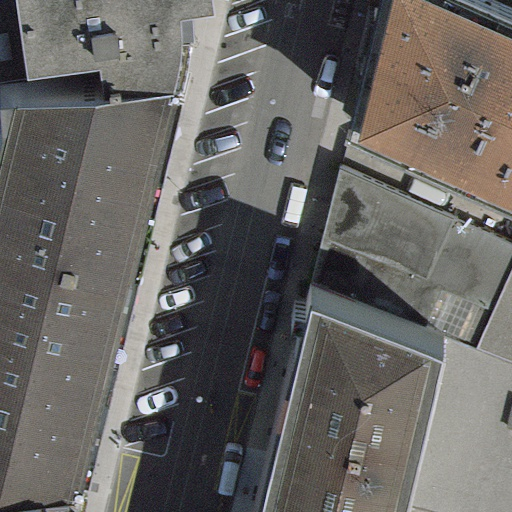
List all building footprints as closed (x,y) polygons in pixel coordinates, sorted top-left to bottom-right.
[(35,44),(28,0),(0,0),(0,72),(36,68),(35,44)] [(28,0),(35,44),(106,34),(111,70),(182,63),(190,24),(190,0),(28,0)] [(511,3),(504,0),(386,0),(357,115),(511,183),(511,3)] [(182,63),(111,70),(2,81),(5,112),(2,126),(0,134),(0,218),(135,250),(182,63)] [(479,342),(511,266),(511,239),(352,168),(333,235),(325,233),(314,278),(444,329),(479,342)] [(135,250),(0,218),(0,472),(83,469),(135,250)] [(511,266),(479,342),(511,355),(511,266)] [(402,511),(444,329),(314,278),(256,511),(402,511)] [(511,511),(511,355),(479,342),(444,329),(402,511),(511,511)] [(72,511),(83,469),(0,472),(0,511),(72,511)]
